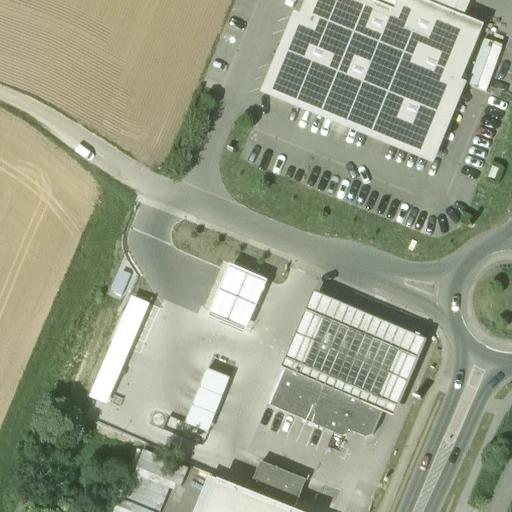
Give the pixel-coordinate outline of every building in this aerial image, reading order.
[(305,0),(299,15),(298,15),(285,47),(280,46),(276,56),(281,58),(267,92),(348,125),(346,129),(348,130),(352,120),(427,151),(456,82),(460,84),(484,26),(464,18),(471,0),(305,0)] [(426,341),(314,293),(282,370),(286,371),(289,365),(385,406),(383,413),(394,417),(426,341)] [(385,406),(289,365),(286,371),(271,406),(343,437),(346,436),(349,430),(367,438),(372,436),(385,406)] [(164,511),(186,465),(147,448),(117,511),(164,511)] [(306,482),(261,464),(249,493),(294,510),(306,482)] [(294,511),(220,482),(207,511),(294,511)]
